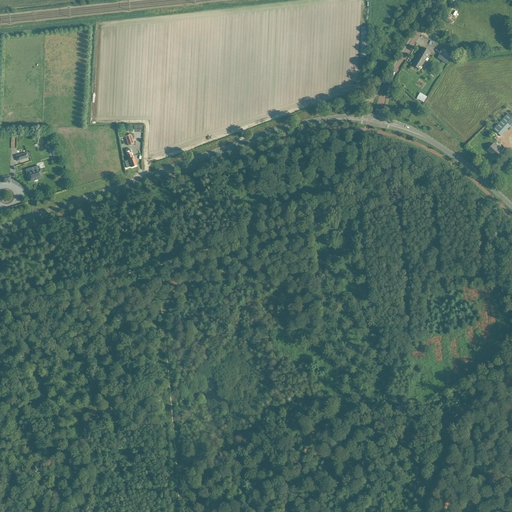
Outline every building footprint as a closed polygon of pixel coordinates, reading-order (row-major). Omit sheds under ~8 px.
[(413,65),(420,70),(430,52),(423,48),(413,65)] [(439,54),(448,60),(451,54),(443,49),(439,54)] [(421,94),(418,100),(426,103),(429,97),(421,94)] [(511,117),(508,114),(494,129),(501,136),(511,124),(511,117)] [(132,134),(126,136),(129,146),(134,144),(132,134)] [(496,158),(502,152),(498,149),(499,148),(494,143),(488,150),(496,158)] [(132,159),(130,153),(129,149),(126,150),(127,154),(131,167),(137,166),(134,158),(132,159)] [(27,153),(16,156),(17,161),(21,160),(20,159),(28,156),(27,153)] [(27,174),(29,182),(43,178),(40,170),(31,173),(30,169),(26,170),(27,174)]
